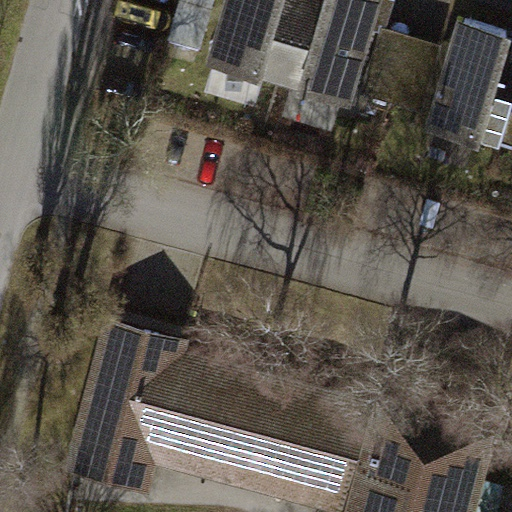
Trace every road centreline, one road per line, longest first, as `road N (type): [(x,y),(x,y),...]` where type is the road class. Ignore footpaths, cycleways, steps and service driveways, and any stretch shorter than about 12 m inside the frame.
road 1 (residential): [(0,167),(511,309)]
road 2 (residential): [(0,143),(42,0)]
